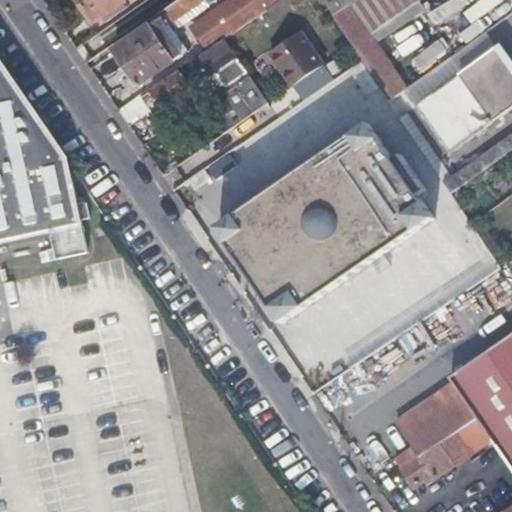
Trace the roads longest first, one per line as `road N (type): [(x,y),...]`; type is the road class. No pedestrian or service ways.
road 1 (residential): [(361,511),(10,0)]
road 2 (unknown): [(47,282),(106,288),(140,317),(180,511)]
road 3 (unknown): [(103,511),(59,303),(47,282)]
